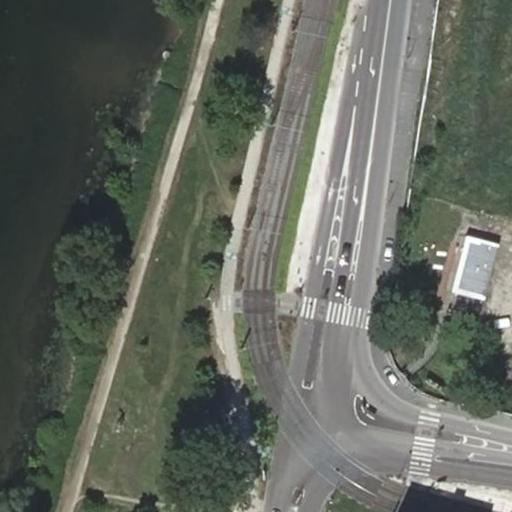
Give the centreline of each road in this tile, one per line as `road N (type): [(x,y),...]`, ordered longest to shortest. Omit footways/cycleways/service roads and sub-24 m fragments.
road 1 (tertiary): [(389,0),(362,48),(346,108),(284,454)]
road 2 (tertiary): [(389,0),(364,106),(335,311),(336,430)]
road 3 (tertiary): [(353,343),(385,111),(390,0)]
road 4 (tertiary): [(511,439),(396,411),(366,381),(353,343)]
road 5 (tertiary): [(336,430),(373,453),(511,479)]
road 6 (tertiary): [(511,459),(336,430)]
